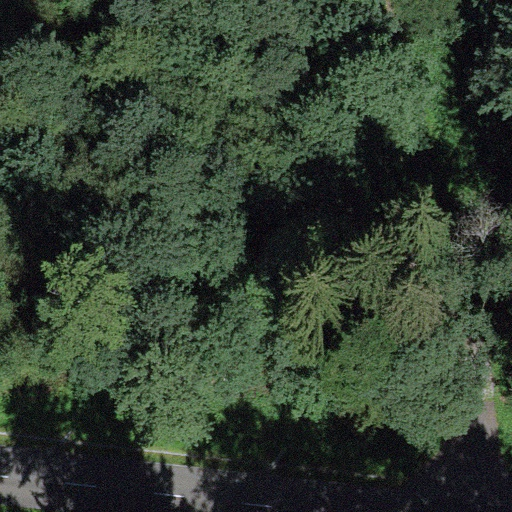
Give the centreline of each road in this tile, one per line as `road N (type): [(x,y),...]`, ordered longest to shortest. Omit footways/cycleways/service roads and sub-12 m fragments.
road 1 (track): [(511,433),(381,0)]
road 2 (tertiary): [(0,467),(391,511)]
